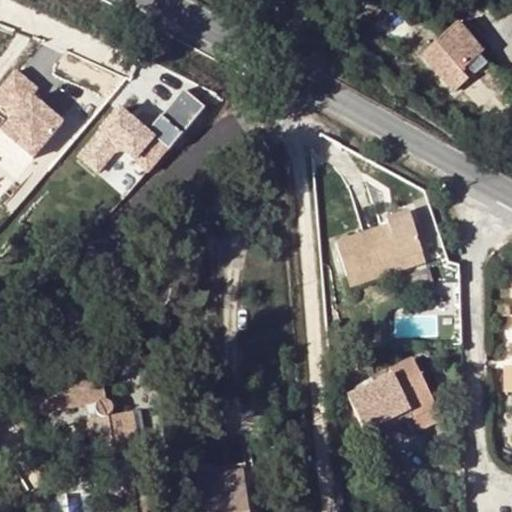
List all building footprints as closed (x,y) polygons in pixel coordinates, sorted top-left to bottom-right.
[(461,73),(467,69),(482,55),(458,28),(423,58),(454,93),(467,80),(461,73)] [(461,73),(467,80),(473,75),(467,69),(461,73)] [(0,134),(31,160),(61,125),(30,99),(36,92),(13,72),(0,87),(0,107),(13,119),(0,134)] [(117,111),(77,158),(95,172),(112,152),(121,152),(146,172),(164,151),(166,153),(202,110),(181,92),(145,135),(117,111)] [(336,244),(347,279),(422,255),(408,215),(386,222),(388,227),(336,244)] [(425,265),(422,255),(347,279),(350,289),(425,265)] [(392,377),(347,399),(364,435),(433,403),(413,361),(389,372),(392,377)] [(105,372),(26,380),(30,413),(86,406),(91,457),(111,454),(113,465),(132,464),(127,417),(110,419),(112,414),(112,411),(111,408),(110,406),(108,405),(105,372)] [(433,403),(410,414),(415,421),(436,410),(433,403)] [(134,485),(132,464),(113,465),(116,487),(134,485)] [(257,511),(252,476),(195,485),(198,511),(257,511)]
